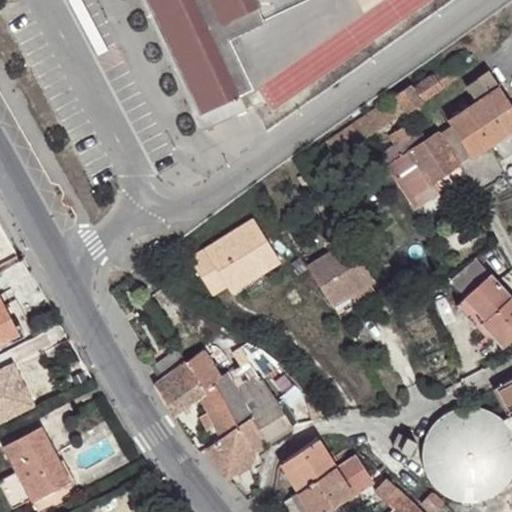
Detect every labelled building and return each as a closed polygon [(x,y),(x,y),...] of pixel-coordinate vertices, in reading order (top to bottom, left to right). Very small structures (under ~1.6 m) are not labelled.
[(140,0),(202,131),(246,110),(240,94),(209,27),(196,0),(140,0)] [(196,0),(209,27),(223,21),(213,0),(196,0)] [(213,0),(223,21),(260,4),(258,0),(213,0)] [(223,21),(232,38),(268,22),(260,4),(223,21)] [(223,21),(209,27),(240,94),(254,88),(231,38),(232,38),(223,21)] [(467,51),(434,74),(443,87),(475,64),(467,51)] [(448,122),(472,157),(493,143),(511,129),(511,104),(490,71),(466,86),(477,102),(448,122)] [(434,74),(413,89),(422,101),(443,87),(434,74)] [(405,109),(407,112),(422,101),(413,89),(411,85),(396,95),(405,109)] [(396,95),(302,159),(312,173),(405,109),(396,95)] [(393,133),(399,142),(399,143),(411,135),(405,125),(393,133)] [(388,166),(416,210),(439,194),(432,184),(460,165),(438,133),(427,140),(419,129),(411,135),(399,143),(399,142),(381,153),(389,166),(388,166)] [(511,129),(493,143),(504,158),(511,152),(511,129)] [(316,179),(324,192),(349,175),(341,162),(316,179)] [(190,258),(212,295),(228,287),(259,267),(262,273),(281,263),(254,219),(190,258)] [(350,240),(346,243),(370,283),(375,280),(350,240)] [(351,295),(370,283),(346,243),(308,267),(333,307),(351,295)] [(451,280),(466,297),(491,274),(477,258),(451,280)] [(262,273),(259,267),(228,287),(231,293),(262,273)] [(482,323),(503,347),(511,338),(511,296),(492,274),(491,274),(466,297),(465,297),(485,321),(482,323)] [(370,283),(351,295),(356,303),(375,291),(370,283)] [(0,342),(1,343),(0,341),(0,336),(16,328),(0,296),(0,342)] [(465,297),(456,305),(476,328),(482,323),(485,321),(465,297)] [(0,336),(0,341),(1,343),(19,333),(16,328),(0,336)] [(227,372),(268,443),(292,427),(260,378),(278,362),(274,358),(248,341),(232,352),(241,366),(227,372)] [(151,367),(160,382),(186,362),(177,349),(151,367)] [(204,349),(186,362),(204,390),(216,382),(223,378),(221,375),(204,349)] [(154,386),(172,416),(173,416),(199,396),(207,412),(215,427),(221,438),(238,426),(216,382),(204,390),(186,362),(160,382),(154,386)] [(207,448),(227,478),(227,477),(256,457),(253,453),(257,450),(268,443),(227,372),(221,375),(223,378),(216,382),(238,426),(221,438),(207,448)] [(511,379),(496,388),(510,412),(511,414),(511,379)] [(7,407),(13,418),(32,408),(26,397),(7,407)] [(430,429),(426,437),(423,445),(422,454),(423,463),(426,472),(430,480),(436,487),(443,493),(451,498),(459,500),(468,502),(477,501),(486,499),(494,495),(502,490),(508,483),(511,476),(511,431),(507,424),(501,418),(494,413),(485,409),(477,407),(467,407),(459,408),(450,411),(442,416),(435,422),(430,429)] [(207,431),(215,427),(207,412),(199,416),(207,431)] [(33,501),(66,482),(65,481),(70,478),(72,477),(64,461),(61,462),(42,427),(4,447),(17,472),(32,498),(33,501)] [(393,447),(410,455),(417,442),(399,433),(393,447)] [(282,463),(298,492),(337,466),(320,438),(317,439),(282,463)] [(372,482),(354,454),(337,466),(353,494),(372,482)] [(327,511),(353,494),(337,466),(298,492),(309,511),(327,511)] [(32,498),(17,472),(0,480),(0,484),(13,508),(32,498)] [(373,489),(384,500),(396,488),(385,477),(373,489)] [(384,500),(396,510),(407,499),(396,488),(384,500)] [(301,511),(309,511),(298,492),(292,496),(301,511)] [(431,511),(434,511),(443,502),(432,492),(422,503),(431,511)] [(421,511),(407,499),(396,510),(397,511),(421,511)]
